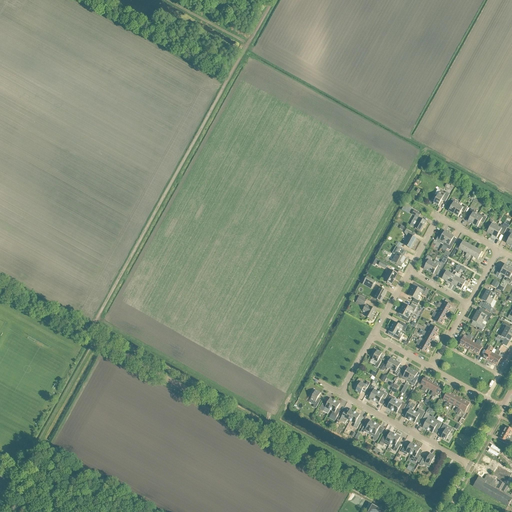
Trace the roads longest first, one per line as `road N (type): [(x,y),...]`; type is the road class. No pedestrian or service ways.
road 1 (track): [(89,334),(404,511)]
road 2 (track): [(247,44),(89,334)]
road 3 (unclassified): [(470,464),(340,393)]
